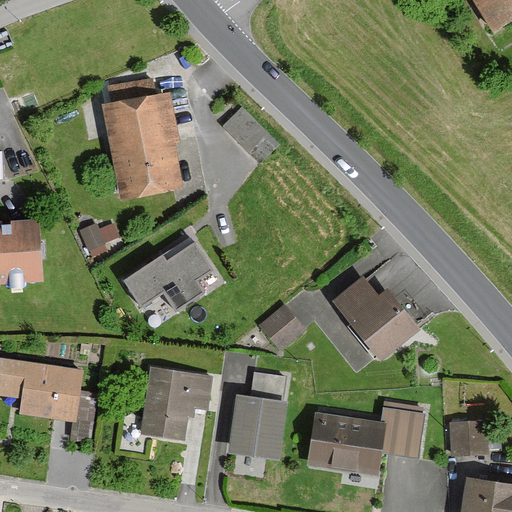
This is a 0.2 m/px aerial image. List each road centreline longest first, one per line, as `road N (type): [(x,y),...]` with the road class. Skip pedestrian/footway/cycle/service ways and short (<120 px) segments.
road 1 (secondary): [(207,17),(511,332)]
road 2 (residential): [(0,491),(140,511)]
